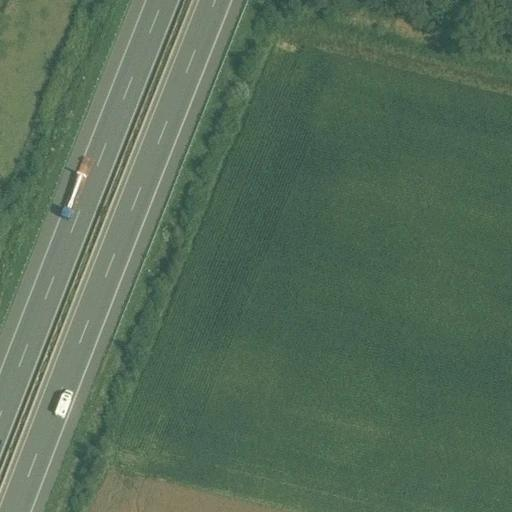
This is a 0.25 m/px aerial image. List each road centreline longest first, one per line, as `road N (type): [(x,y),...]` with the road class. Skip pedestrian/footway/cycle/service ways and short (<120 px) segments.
road 1 (motorway): [(29,511),(226,0)]
road 2 (motorway): [(154,0),(0,398)]
